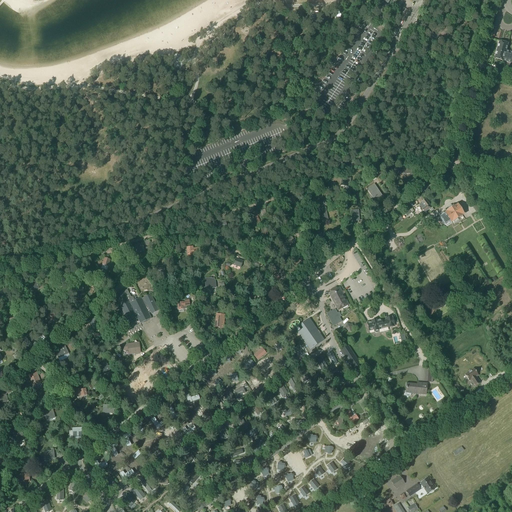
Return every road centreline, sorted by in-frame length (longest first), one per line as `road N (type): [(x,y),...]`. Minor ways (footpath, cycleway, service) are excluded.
road 1 (unclassified): [(511,225),(479,171),(447,160),(493,0)]
road 2 (unknown): [(361,390),(204,503)]
road 3 (unknown): [(450,151),(446,140),(480,0)]
road 4 (unknown): [(111,507),(226,418)]
road 5 (unknown): [(226,418),(334,344)]
